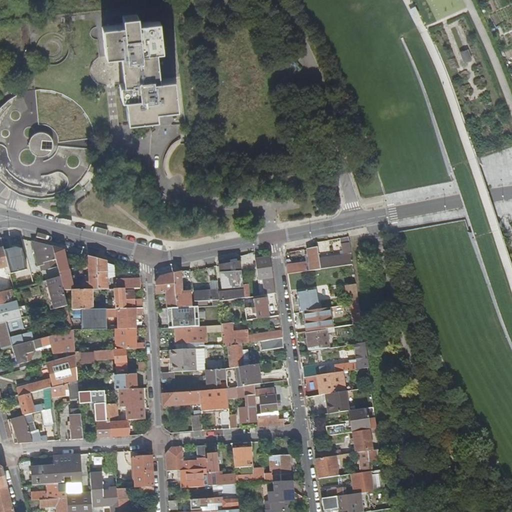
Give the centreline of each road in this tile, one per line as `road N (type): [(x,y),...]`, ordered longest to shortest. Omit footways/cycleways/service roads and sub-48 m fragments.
road 1 (residential): [(511,192),(273,237)]
road 2 (residential): [(273,237),(305,439)]
road 3 (residential): [(158,443),(149,255)]
road 4 (residential): [(8,454),(158,443)]
road 5 (residential): [(305,439),(158,443)]
road 6 (residential): [(149,255),(24,221)]
road 7 (residential): [(273,237),(149,255)]
